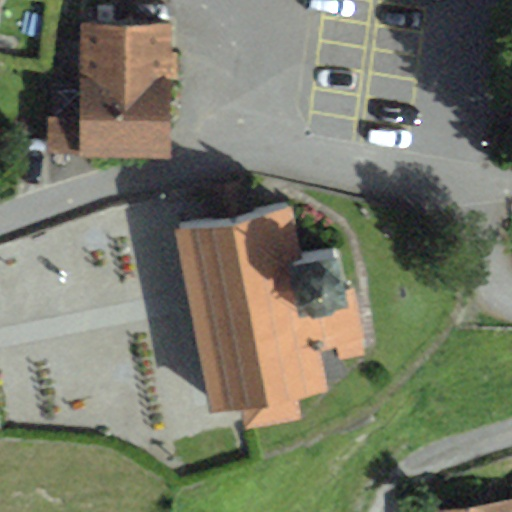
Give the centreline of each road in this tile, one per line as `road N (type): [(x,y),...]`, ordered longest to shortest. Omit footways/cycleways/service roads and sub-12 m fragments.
road 1 (residential): [(250,155),(511,181)]
road 2 (residential): [(0,223),(110,186),(250,155)]
road 3 (residential): [(250,155),(260,43),(237,8),(219,0)]
